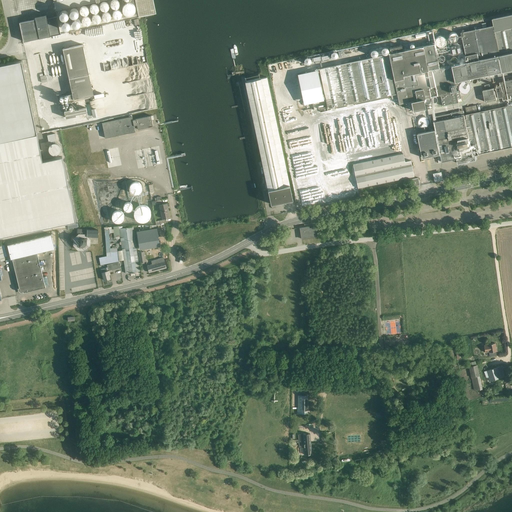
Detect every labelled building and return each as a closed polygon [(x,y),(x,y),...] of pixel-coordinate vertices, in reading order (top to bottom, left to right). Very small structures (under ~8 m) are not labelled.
[(113,0),(112,1),(111,1),(111,2),(111,3),(110,4),(110,5),(111,5),(111,6),(111,7),(112,7),(112,8),(113,8),(113,9),(114,9),(115,9),(116,9),(117,8),(119,7),(119,6),(119,5),(119,4),(119,3),(119,2),(118,1),(117,0),(116,0),(113,0)] [(104,2),(103,2),(102,3),(101,3),(100,4),(100,5),(100,6),(100,7),(100,8),(100,9),(101,10),(102,11),(103,11),(104,11),(105,11),(106,11),(107,11),(107,10),(108,10),(108,9),(109,8),(109,7),(109,6),(109,5),(108,5),(108,4),(107,3),(106,3),(106,2),(105,2),(104,2)] [(128,3),(127,4),(126,4),(124,5),(124,6),(123,7),(122,8),(122,10),(123,12),(123,13),(124,14),(125,15),(126,16),(127,16),(129,16),(130,16),(131,16),(132,16),(132,15),(133,15),(134,13),(135,12),(135,11),(135,10),(135,8),(135,7),(134,6),(133,5),(132,4),(131,4),(130,3),(128,3)] [(94,4),(93,4),(93,5),(92,5),(91,6),(90,6),(90,7),(90,8),(90,9),(90,10),(90,11),(91,12),(92,13),(93,13),(94,13),(95,13),(96,13),(97,13),(97,12),(98,12),(98,11),(98,10),(99,10),(99,9),(99,8),(98,7),(98,6),(97,6),(97,5),(96,5),(95,4),(94,4)] [(84,6),(83,6),(83,7),(82,7),(81,7),(81,8),(80,9),(80,10),(79,11),(80,12),(80,13),(80,14),(81,14),(82,15),(83,15),(84,16),(85,16),(85,15),(86,15),(87,15),(87,14),(88,14),(88,13),(89,12),(89,11),(89,10),(88,10),(88,9),(88,8),(87,8),(87,7),(86,7),(85,7),(85,6),(84,6)] [(74,8),(73,9),(72,9),(71,9),(71,10),(70,10),(70,11),(70,12),(69,13),(69,14),(70,15),(70,16),(71,16),(71,17),(72,17),(73,18),(74,18),(75,18),(75,17),(76,17),(77,17),(77,16),(78,16),(78,15),(78,14),(79,13),(78,12),(78,11),(78,10),(77,10),(77,9),(76,9),(75,9),(74,8)] [(117,10),(116,10),(115,10),(114,11),(113,11),(113,12),(113,13),(112,13),(112,14),(112,15),(113,16),(113,17),(114,17),(114,18),(115,18),(116,19),(117,19),(118,18),(119,18),(120,18),(120,17),(121,17),(121,16),(121,15),(121,14),(121,13),(121,12),(120,12),(120,11),(119,10),(118,10),(117,10)] [(64,11),(63,11),(62,11),(61,11),(61,12),(60,12),(60,13),(59,14),(59,15),(59,16),(59,17),(60,17),(60,18),(61,19),(62,19),(62,20),(63,20),(64,20),(65,20),(66,19),(67,19),(67,18),(68,18),(68,17),(68,16),(68,15),(68,14),(68,13),(67,12),(66,11),(65,11),(64,11)] [(107,12),(106,12),(105,12),(104,12),(103,13),(102,14),(102,15),(102,16),(101,16),(102,17),(102,18),(102,19),(103,20),(104,20),(104,21),(105,21),(106,21),(107,21),(108,21),(109,20),(109,19),(110,19),(110,18),(110,17),(111,17),(111,16),(110,15),(110,14),(109,14),(109,13),(108,13),(108,12),(107,12)] [(97,14),(96,14),(95,14),(94,14),(93,15),(92,16),(92,17),(92,18),(92,19),(92,20),(92,21),(93,22),(94,23),(95,23),(96,23),(96,24),(97,24),(98,23),(99,23),(100,22),(101,21),(101,20),(101,19),(101,18),(101,17),(101,16),(100,16),(100,15),(99,15),(99,14),(98,14),(97,14)] [(389,48),(390,53),(388,53),(388,54),(319,68),(327,108),(391,95),(392,99),(398,98),(399,104),(411,101),(413,111),(425,108),(423,99),(440,95),(442,106),(458,102),(458,99),(461,98),(459,91),(457,91),(455,82),(482,76),(490,74),(504,71),(511,69),(511,79),(500,82),(500,85),(503,97),(503,100),(511,98),(511,95),(511,105),(478,112),(476,105),(473,106),(466,107),(467,115),(464,115),(463,111),(433,117),(436,130),(418,134),(423,158),(441,154),(442,161),(457,158),(458,163),(477,159),(476,154),(511,146),(511,14),(492,19),(494,26),(461,32),(463,37),(466,55),(467,62),(439,67),(437,56),(436,55),(435,49),(435,48),(434,44),(403,50),(402,45),(389,48)] [(57,16),(48,18),(48,15),(36,17),(37,20),(20,24),(24,41),(61,34),(57,16)] [(86,16),(85,16),(84,17),(83,17),(83,18),(82,19),(82,20),(82,22),(82,23),(83,24),(84,25),(85,25),(86,25),(87,25),(88,25),(89,24),(90,23),(90,22),(91,21),(90,20),(90,19),(90,18),(89,18),(89,17),(88,17),(87,16),(86,16)] [(75,18),(74,19),(73,19),(73,20),(72,20),(72,21),(72,22),(72,23),(72,24),(72,25),(73,26),(74,27),(75,27),(76,28),(77,28),(77,27),(78,27),(79,27),(79,26),(80,26),(80,25),(81,25),(81,24),(81,23),(81,22),(81,21),(80,20),(79,19),(78,18),(77,18),(76,18),(75,18)] [(66,20),(65,21),(64,21),(63,21),(62,22),(62,23),(61,24),(61,25),(62,26),(62,27),(62,28),(63,28),(63,29),(64,29),(65,29),(66,29),(67,29),(68,29),(69,28),(70,27),(70,26),(70,25),(70,24),(70,23),(70,22),(69,22),(69,21),(68,21),(67,21),(66,20)] [(453,33),(452,33),(451,33),(450,34),(449,35),(449,36),(448,37),(448,38),(449,39),(449,40),(450,41),(451,42),(452,42),(453,42),(454,42),(455,42),(456,41),(457,41),(457,40),(458,40),(458,39),(458,38),(458,37),(458,35),(457,35),(456,34),(456,33),(455,33),(454,33),(453,33)] [(440,36),(439,36),(438,36),(438,37),(437,37),(436,39),(435,40),(435,42),(435,43),(436,45),(437,46),(438,46),(439,47),(440,47),(442,47),(443,46),(444,46),(445,45),(446,44),(446,43),(446,42),(446,41),(446,40),(446,39),(445,39),(445,38),(443,37),(442,36),(440,36)] [(456,43),(454,44),(453,44),(452,45),(451,46),(451,47),(450,49),(451,50),(451,52),(452,53),(453,53),(454,54),(455,54),(456,54),(457,54),(458,54),(459,53),(460,53),(460,52),(461,51),(461,50),(461,49),(461,47),(461,46),(460,45),(459,44),(457,43),(456,43)] [(83,44),(63,49),(72,94),(68,95),(69,100),(93,95),(83,44)] [(22,61),(0,65),(0,141),(26,136),(37,134),(22,61)] [(293,200),(290,185),(267,77),(245,82),(271,204),(293,200)] [(464,81),(463,81),(461,82),(460,83),(459,84),(459,85),(459,86),(458,88),(459,89),(459,90),(460,91),(460,92),(462,93),(463,93),(464,93),(465,93),(466,93),(468,93),(469,92),(469,91),(470,90),(471,89),(471,88),(471,87),(471,85),(470,84),(470,83),(469,83),(468,82),(467,82),(466,81),(464,81)] [(495,88),(483,91),(485,102),(497,100),(495,88)] [(74,109),(64,111),(66,118),(76,116),(76,114),(87,112),(86,108),(74,110),(74,109)] [(132,116),(102,123),(105,138),(135,132),(134,128),(137,127),(138,129),(153,126),(152,121),(154,120),(153,115),(136,119),(133,120),(132,116)] [(423,117),(422,117),(421,118),(420,118),(420,119),(419,120),(418,121),(418,122),(418,123),(418,124),(419,125),(419,126),(420,126),(420,127),(421,127),(421,128),(422,128),(423,128),(424,128),(425,128),(426,128),(427,127),(428,127),(428,126),(429,125),(429,124),(429,123),(429,122),(429,121),(429,120),(428,119),(428,118),(427,118),(426,117),(425,117),(424,117),(423,117)] [(55,133),(47,135),(49,142),(51,142),(51,144),(50,144),(50,145),(49,145),(49,146),(49,147),(48,148),(48,149),(48,150),(49,151),(49,152),(49,153),(50,153),(51,154),(52,154),(52,155),(53,155),(54,155),(55,155),(56,155),(57,155),(57,154),(58,154),(59,153),(60,152),(60,151),(60,150),(61,150),(61,149),(61,148),(60,147),(60,146),(59,145),(58,144),(57,143),(56,143),(55,143),(55,141),(57,141),(55,133)] [(26,136),(0,141),(0,236),(76,221),(62,157),(43,161),(37,134),(26,136)] [(403,154),(353,165),(358,188),(414,176),(411,161),(405,162),(403,154)] [(442,180),(440,172),(432,174),(434,182),(442,180)] [(411,187),(420,185),(418,178),(409,180),(411,187)] [(139,187),(139,186),(139,185),(138,183),(136,182),(135,182),(134,182),(132,182),(130,183),(129,183),(129,184),(128,185),(128,187),(128,189),(128,190),(129,190),(130,191),(131,193),(133,193),(136,193),(137,192),(138,191),(139,190),(139,189),(139,187)] [(163,204),(162,200),(157,200),(155,201),(156,204),(159,204),(161,212),(169,210),(167,203),(163,204)] [(131,206),(131,204),(130,202),(129,201),(128,201),(127,201),(125,201),(124,202),(123,203),(122,205),(122,207),(123,208),(124,210),(126,210),(128,210),(129,210),(130,209),(131,208),(131,207),(131,206)] [(150,212),(150,211),(149,210),(149,208),(148,207),(147,205),(145,204),(144,203),(142,203),(140,203),(139,203),(137,204),(136,205),(135,206),(133,207),(133,208),(132,210),(132,211),(132,213),(133,215),(133,216),(135,217),(136,218),(137,219),(139,220),(140,220),(142,220),(144,220),(145,219),(147,218),(148,216),(149,215),(149,213),(150,212)] [(122,216),(122,214),(122,213),(121,212),(120,211),(120,210),(118,210),(117,210),(116,209),(115,210),(114,210),(113,211),(112,211),(111,212),(111,213),(110,214),(110,216),(110,217),(111,218),(112,220),(113,221),(115,221),(116,222),(117,221),(118,221),(120,220),(121,219),(122,218),(122,217),(122,216)] [(160,224),(161,224),(166,223),(165,218),(170,217),(169,210),(161,212),(162,220),(159,220),(160,224)] [(123,228),(122,226),(104,227),(104,230),(105,230),(107,257),(99,259),(101,265),(119,261),(124,261),(126,273),(140,271),(133,227),(123,228)] [(300,230),(302,239),(317,237),(316,227),(300,230)] [(71,237),(71,241),(75,241),(77,241),(77,247),(86,247),(87,237),(80,237),(80,236),(98,237),(98,234),(98,230),(77,229),(77,237),(71,237)] [(137,235),(140,249),(160,246),(158,232),(137,235)] [(23,292),(45,287),(37,252),(55,248),(51,234),(7,244),(11,259),(12,258),(19,288),(18,288),(19,291),(20,291),(20,292),(23,292)] [(144,252),(138,253),(139,263),(146,262),(144,252)] [(149,272),(166,268),(163,257),(158,259),(151,261),(152,264),(147,266),(149,272)] [(113,269),(120,267),(119,262),(107,265),(108,267),(105,268),(106,271),(102,272),(104,280),(110,279),(109,275),(110,274),(109,270),(113,269)] [(488,344),(484,345),(485,353),(489,352),(490,356),(496,355),(496,351),(496,348),(495,343),(488,344)] [(477,365),(469,366),(472,379),(480,377),(477,365)] [(497,367),(484,371),(487,382),(500,378),(497,367)] [(298,409),(298,414),(307,414),(307,395),(299,395),(299,409),(298,409)] [(305,455),(306,455),(311,454),(310,433),(298,434),(299,448),(304,448),(305,455)] [(385,448),(393,447),(393,442),(392,437),(393,437),(392,433),(389,434),(389,437),(389,438),(389,440),(386,440),(386,444),(384,444),(385,448)]
